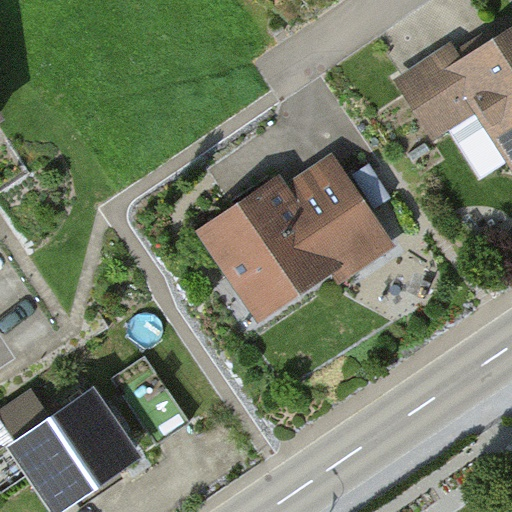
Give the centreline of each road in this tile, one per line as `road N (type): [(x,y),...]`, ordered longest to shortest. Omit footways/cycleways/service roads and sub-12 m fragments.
road 1 (tertiary): [(268,511),(511,346)]
road 2 (residential): [(380,0),(278,69)]
